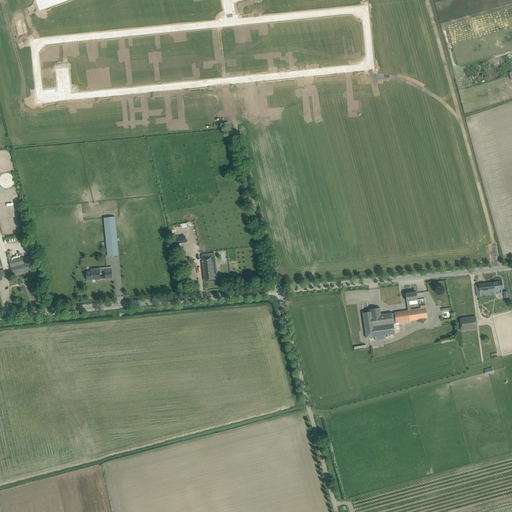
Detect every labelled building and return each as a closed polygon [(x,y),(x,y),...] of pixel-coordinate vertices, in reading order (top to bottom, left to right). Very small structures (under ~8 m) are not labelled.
[(115,217),(104,218),(107,257),(119,256),(115,217)] [(177,244),(186,242),(184,235),(175,237),(177,244)] [(217,272),(216,267),(215,253),(202,255),(205,281),(215,280),(214,272),(217,272)] [(12,275),(27,271),(30,271),(33,283),(39,282),(33,262),(32,255),(25,256),(26,257),(23,258),(23,257),(9,261),(12,275)] [(191,266),(190,261),(190,258),(179,259),(180,267),(191,266)] [(91,272),(86,272),(87,274),(86,274),(86,279),(87,278),(87,281),(101,279),(100,268),(91,269),(91,272)] [(503,289),(503,286),(502,281),(475,285),(476,290),(477,297),(495,294),(495,293),(502,292),(502,289),(503,289)] [(416,292),(406,293),(407,301),(407,308),(410,307),(410,305),(418,304),(417,300),(416,292)] [(427,318),(426,308),(425,305),(420,306),(421,308),(410,310),(408,310),(394,312),(394,313),(384,314),(381,315),(380,308),(369,310),(369,312),(362,313),(366,339),(375,337),(375,340),(385,339),(385,336),(395,334),(394,324),(393,323),(396,323),(427,318)] [(476,316),(460,318),(461,331),(478,329),(476,316)]
